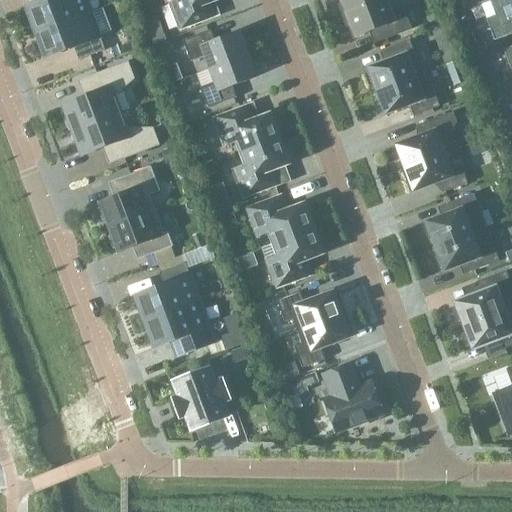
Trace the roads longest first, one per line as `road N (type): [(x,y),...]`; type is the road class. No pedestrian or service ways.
road 1 (residential): [(0,96),(140,467),(434,472)]
road 2 (residential): [(266,0),(435,449),(434,472)]
